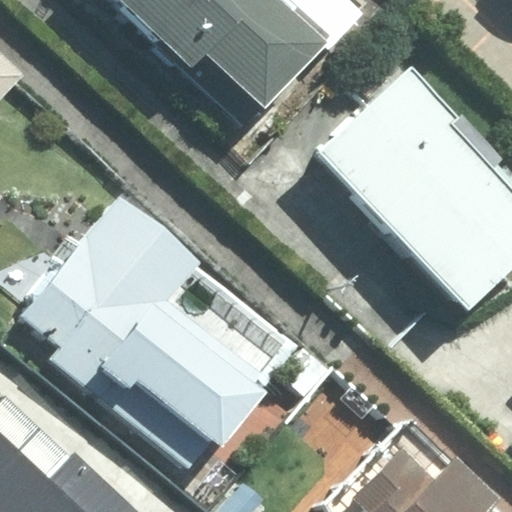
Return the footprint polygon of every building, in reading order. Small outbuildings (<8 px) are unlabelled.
[(99,0),(168,71),(180,59),(235,115),(301,52),(307,58),(352,15),(338,0),(99,0)] [(0,89),(16,73),(0,57),(0,89)] [(83,228),(74,220),(0,300),(181,466),(255,386),(159,298),(195,260),(118,190),(83,228)] [(511,366),(480,334),(435,377),(511,455),(511,366)] [(111,511),(0,414),(0,511),(111,511)] [(482,511),(485,509),(431,458),(412,478),(374,443),(309,511),(482,511)]
